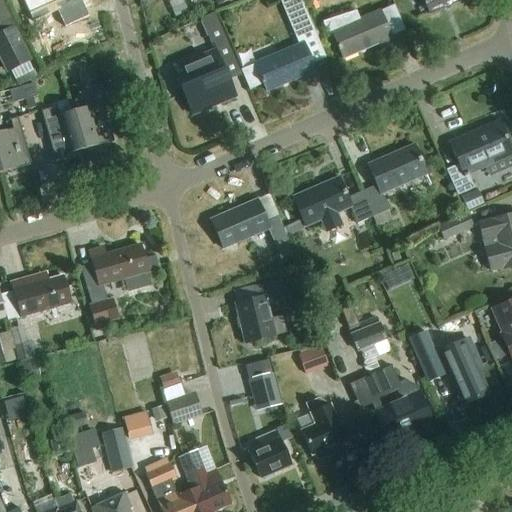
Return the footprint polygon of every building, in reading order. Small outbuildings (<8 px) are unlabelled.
[(0,0),(0,61),(6,73),(31,61),(0,0)] [(20,0),(27,15),(61,0),(20,0)] [(280,0),(294,32),(298,30),(311,25),(299,0),(280,0)] [(421,0),(428,15),(461,0),(421,0)] [(84,9),(59,20),(65,33),(90,21),(84,9)] [(378,11),(356,21),(352,12),(326,22),(342,59),(378,44),(380,49),(392,44),(378,11)] [(175,72),(181,87),(179,88),(190,115),(235,96),(223,69),(234,64),(213,15),(201,21),(214,50),(195,58),(173,67),(175,72)] [(255,64),(240,70),(249,89),(263,83),(266,90),(300,76),(303,81),(317,75),(312,64),(303,43),(255,64)] [(81,71),(80,71),(83,83),(95,80),(92,68),(90,68),(86,57),(78,59),(81,71)] [(35,70),(15,79),(19,87),(38,77),(35,70)] [(33,86),(21,89),(24,101),(27,111),(35,109),(32,99),(36,98),(33,86)] [(21,89),(9,92),(13,104),(24,101),(21,89)] [(92,106),(72,112),(83,151),(112,142),(99,95),(90,97),(92,106)] [(83,151),(72,112),(51,118),(49,109),(40,112),(53,159),(83,151)] [(10,130),(0,132),(0,173),(0,174),(30,166),(16,118),(7,121),(10,130)] [(466,174),(511,155),(498,123),(448,143),(458,165),(445,170),(456,196),(473,189),(466,174)] [(372,218),(373,217),(377,226),(392,220),(388,211),(381,194),(426,175),(414,146),(367,165),(376,186),(361,192),(372,218)] [(304,227),(320,220),(325,232),(342,225),(336,213),(350,208),(357,224),(372,218),(361,192),(347,198),(338,177),(291,197),(301,220),(283,227),(287,236),(305,228),(304,227)] [(477,191),(462,197),(468,212),(484,205),(477,191)] [(255,200),(210,219),(223,249),(268,230),(275,246),(288,240),(286,236),(287,236),(283,227),(282,227),(277,215),(264,221),(255,200)] [(437,227),(443,241),(473,228),(467,214),(437,227)] [(502,271),(511,268),(511,215),(478,224),(490,272),(502,269),(502,271)] [(101,249),(87,253),(98,287),(87,290),(92,307),(89,308),(94,326),(118,320),(112,299),(107,301),(103,286),(124,280),(127,292),(149,286),(146,274),(147,273),(139,246),(104,257),(101,249)] [(304,269),(288,274),(292,288),(308,284),(304,269)] [(390,272),(381,276),(387,291),(396,287),(390,272)] [(10,284),(20,318),(69,304),(61,277),(26,287),(24,280),(10,284)] [(274,338),(273,337),(286,334),(282,317),(269,320),(266,306),(285,302),(280,282),(254,288),(256,300),(235,305),(244,345),(274,338)] [(511,301),(491,311),(502,335),(500,335),(511,361),(511,301)] [(350,337),(361,332),(351,307),(340,312),(350,337)] [(472,315),(458,321),(464,334),(478,327),(472,315)] [(9,329),(10,332),(14,349),(18,362),(36,357),(32,342),(27,343),(22,326),(9,329)] [(378,326),(361,332),(350,337),(356,352),(384,341),(378,326)] [(406,337),(426,381),(438,375),(419,331),(406,337)] [(0,334),(0,365),(14,361),(11,350),(14,349),(10,332),(0,334)] [(481,369),(475,355),(467,338),(438,351),(463,407),(488,396),(477,371),(481,369)] [(305,374),(328,366),(321,345),(297,354),(305,374)] [(19,366),(23,381),(40,376),(39,373),(44,372),(41,360),(19,366)] [(374,413),(388,444),(433,424),(416,387),(404,382),(399,384),(391,366),(371,375),(386,408),(374,413)] [(163,391),(180,385),(175,373),(159,379),(163,391)] [(273,374),(247,381),(252,397),(277,390),(273,374)] [(172,427),(202,416),(194,393),(164,404),(172,427)] [(152,410),(158,429),(168,426),(162,407),(152,410)] [(330,410),(310,419),(314,427),(300,433),(311,458),(344,443),(330,410)] [(63,418),(67,431),(87,425),(83,412),(63,418)] [(145,412),(122,418),(128,439),(151,432),(145,412)] [(43,421),(34,423),(36,433),(46,431),(43,421)] [(98,427),(74,435),(82,462),(98,457),(95,447),(103,444),(98,427)] [(101,435),(111,473),(132,468),(122,429),(101,435)] [(258,451),(247,455),(259,481),(290,467),(275,434),(265,438),(254,443),(258,451)] [(37,441),(21,446),(26,466),(43,461),(37,441)] [(173,488),(182,511),(210,511),(228,505),(214,471),(204,475),(194,452),(177,459),(187,482),(183,484),(187,492),(177,496),(173,488)] [(16,462),(0,466),(0,480),(2,488),(21,483),(16,462)] [(143,473),(153,496),(159,511),(182,511),(173,488),(171,483),(176,480),(168,462),(143,473)] [(127,492),(88,509),(89,511),(128,511),(134,509),(127,492)] [(69,496),(54,503),(56,511),(75,511),(72,504),(69,496)] [(56,511),(54,503),(41,508),(42,511),(56,511)]
